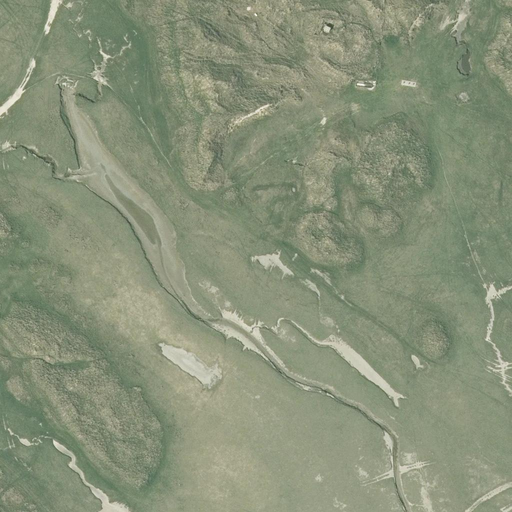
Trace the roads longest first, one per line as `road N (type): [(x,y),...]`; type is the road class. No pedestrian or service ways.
road 1 (track): [(44,40),(68,19),(91,16),(135,33),(168,173),(270,295),(324,318),(386,299),(411,303),(446,320),(482,368),(511,384)]
road 2 (track): [(411,303),(248,241),(197,204)]
road 3 (track): [(161,155),(96,83),(60,74),(25,86)]
road 4 (track): [(54,0),(42,54),(0,111)]
